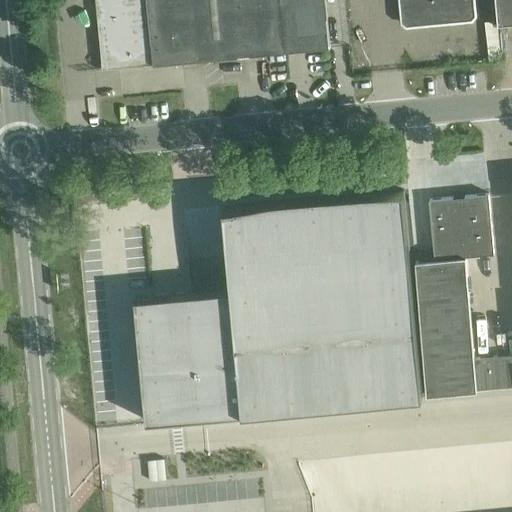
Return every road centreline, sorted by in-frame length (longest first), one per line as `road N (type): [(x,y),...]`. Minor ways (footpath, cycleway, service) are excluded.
road 1 (unclassified): [(20,151),(511,103)]
road 2 (unknown): [(118,459),(511,419)]
road 3 (tertiary): [(54,511),(20,151)]
road 4 (tertiary): [(20,151),(8,0)]
